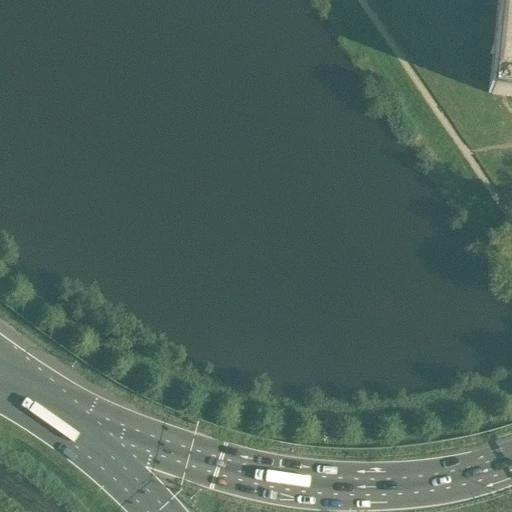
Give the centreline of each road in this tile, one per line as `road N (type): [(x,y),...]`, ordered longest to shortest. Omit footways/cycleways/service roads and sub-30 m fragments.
road 1 (trunk): [(354,484),(217,464),(70,421)]
road 2 (motorway): [(511,462),(431,480),(354,484)]
road 3 (trunk): [(158,511),(70,421)]
